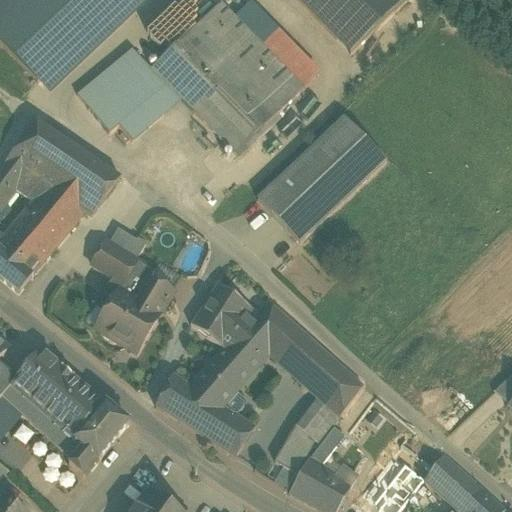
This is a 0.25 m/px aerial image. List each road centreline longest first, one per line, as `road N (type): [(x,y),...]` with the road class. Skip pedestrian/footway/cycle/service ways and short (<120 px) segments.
road 1 (residential): [(511,509),(226,248)]
road 2 (residential): [(226,248),(0,97)]
road 3 (residential): [(141,418),(226,248)]
road 4 (residential): [(141,418),(0,303)]
road 5 (residential): [(278,511),(160,432)]
